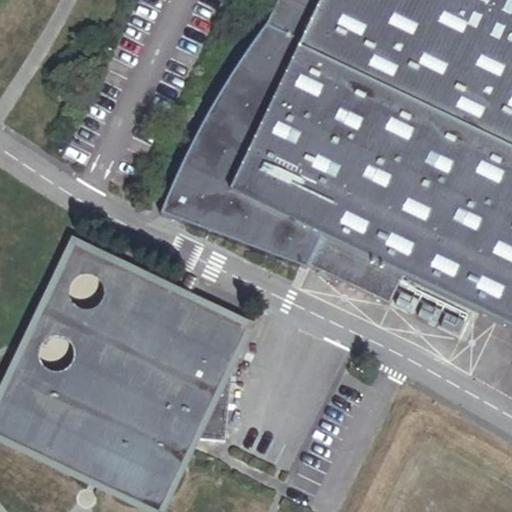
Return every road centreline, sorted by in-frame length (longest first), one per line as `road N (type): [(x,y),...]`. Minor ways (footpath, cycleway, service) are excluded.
road 1 (unclassified): [(78,204),(401,355),(511,418)]
road 2 (unclassified): [(78,204),(176,0)]
